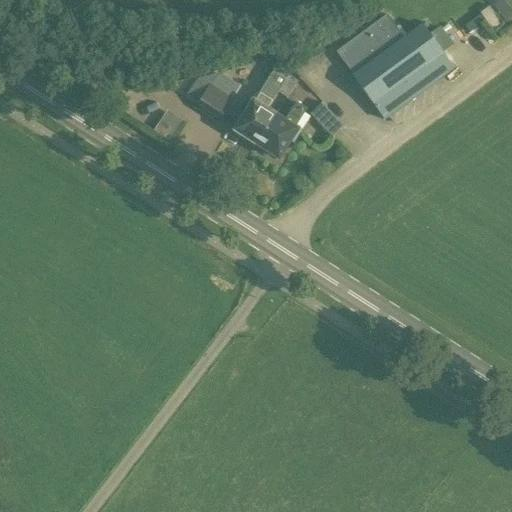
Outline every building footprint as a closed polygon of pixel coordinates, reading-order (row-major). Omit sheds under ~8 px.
[(511,0),(500,0),(492,6),(505,24),(511,19),(511,0)] [(488,7),(479,14),(493,33),(503,26),(488,7)] [(442,54),(452,47),(431,18),(402,39),(385,17),(335,54),(352,76),(384,120),(453,69),(442,54)] [(301,74),(317,92),(332,78),(315,60),(301,74)] [(255,145),(275,115),(267,110),(288,76),(275,68),(255,102),(252,101),(243,115),(246,117),(236,132),(255,145)] [(210,87),(195,110),(216,125),(232,102),(210,87)] [(295,103),(284,121),(275,115),(255,145),(278,160),(287,144),(291,147),(302,130),(297,126),(307,111),(295,103)] [(343,127),(321,105),(310,116),(332,138),(343,127)] [(152,129),(174,143),(186,122),(164,109),(152,129)]
